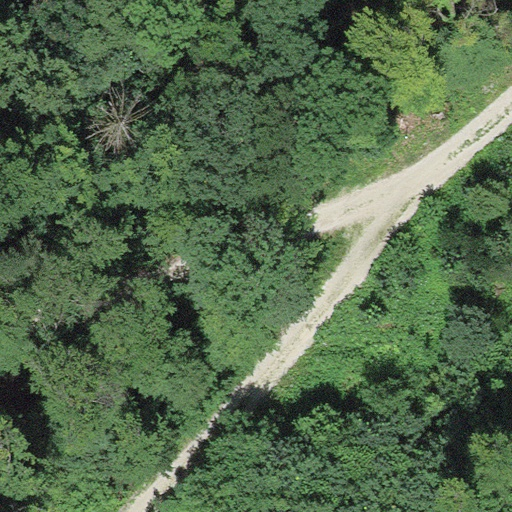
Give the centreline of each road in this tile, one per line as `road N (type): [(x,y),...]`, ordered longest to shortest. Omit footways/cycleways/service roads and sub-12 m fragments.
road 1 (track): [(0,325),(372,210)]
road 2 (track): [(165,511),(326,305),(372,210)]
road 3 (track): [(372,210),(511,103)]
